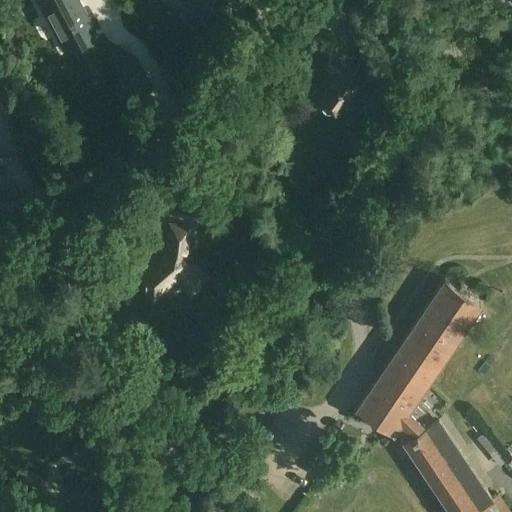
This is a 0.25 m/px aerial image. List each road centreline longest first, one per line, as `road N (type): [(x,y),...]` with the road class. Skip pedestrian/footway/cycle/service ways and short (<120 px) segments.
road 1 (residential): [(150,511),(164,460),(300,283),(493,0)]
road 2 (track): [(335,0),(210,108),(96,172),(0,211)]
